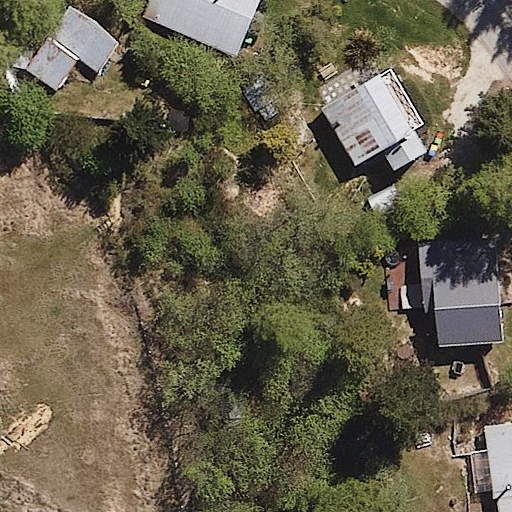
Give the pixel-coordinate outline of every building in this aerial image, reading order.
[(267,0),(147,0),(140,21),(244,61),(267,0)] [(145,56),(69,4),(27,65),(102,117),(145,56)] [(384,70),(315,107),(352,175),(387,156),(395,172),(429,154),(384,70)] [(472,264),(471,237),(418,240),(422,313),(437,312),(440,349),(494,346),(489,263),(472,264)] [(511,511),(511,421),(487,425),(499,511),(511,511)]
